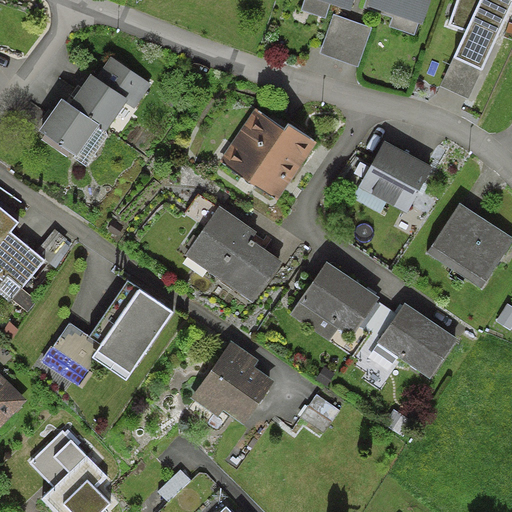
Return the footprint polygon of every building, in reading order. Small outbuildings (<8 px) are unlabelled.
[(342,0),(318,0),(340,8),(342,0)] [(423,0),(357,0),(357,2),(415,23),(423,0)] [(482,69),(511,1),(511,0),(457,0),(449,24),(467,29),(455,56),(482,69)] [(348,24),(328,17),(316,49),(336,56),(348,24)] [(368,31),(348,24),(336,56),(356,63),(368,31)] [(69,106),(103,130),(124,100),(123,99),(135,82),(143,88),(143,87),(109,63),(97,81),(90,76),(69,106)] [(105,137),(103,130),(69,106),(61,101),(39,131),(73,155),(71,159),(84,168),(105,137)] [(312,141),(288,125),(284,131),(256,112),(259,115),(248,132),(244,129),(232,147),(236,149),(225,166),(221,164),(220,165),(240,178),(241,176),(254,185),(253,187),(272,200),(273,199),(268,196),(280,179),(284,181),(310,142),(311,142),(312,141)] [(404,211),(427,169),(382,145),(359,187),(404,211)] [(479,290),(511,240),(511,239),(457,204),(424,254),(479,290)] [(16,223),(0,209),(0,241),(8,232),(8,233),(16,223)] [(251,300),(277,264),(251,246),(253,243),(249,240),(247,244),(242,240),(248,232),(216,210),(190,249),(219,269),(215,275),(251,300)] [(19,289),(43,261),(8,233),(8,232),(0,241),(0,280),(1,282),(5,278),(19,289)] [(374,300),(324,266),(291,315),(312,330),(322,316),(350,335),(355,328),(366,336),(384,310),(372,302),(374,300)] [(126,378),(172,310),(128,280),(82,348),(126,378)] [(395,317),(384,310),(366,336),(377,343),(369,355),(370,361),(382,369),(388,368),(397,355),(428,376),(452,341),(402,307),(395,317)] [(199,391),(241,420),(267,383),(225,353),(199,391)] [(0,419),(18,401),(0,383),(0,419)] [(338,412),(314,395),(298,419),(321,435),(338,412)] [(384,425),(400,436),(407,425),(394,417),(391,423),(387,421),(384,425)] [(84,456),(40,499),(52,511),(99,511),(108,504),(94,489),(105,478),(84,456)] [(169,498),(188,481),(179,471),(160,488),(169,498)]
